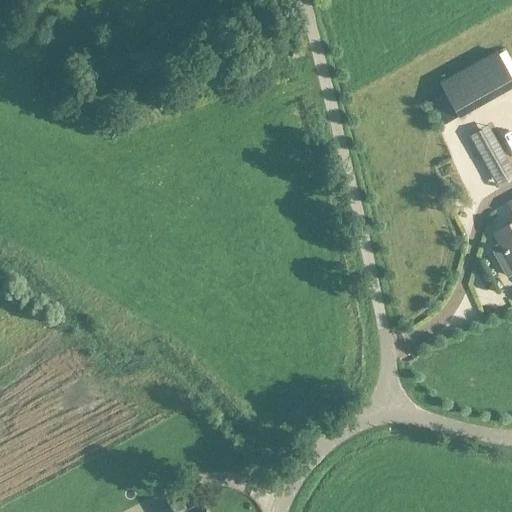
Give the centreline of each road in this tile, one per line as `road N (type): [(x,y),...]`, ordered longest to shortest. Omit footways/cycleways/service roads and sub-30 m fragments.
road 1 (unclassified): [(397,402),(303,0)]
road 2 (track): [(0,137),(116,151),(327,89)]
road 3 (unclassified): [(283,511),(317,449),(397,402)]
road 4 (unclassified): [(397,402),(417,420),(511,440)]
